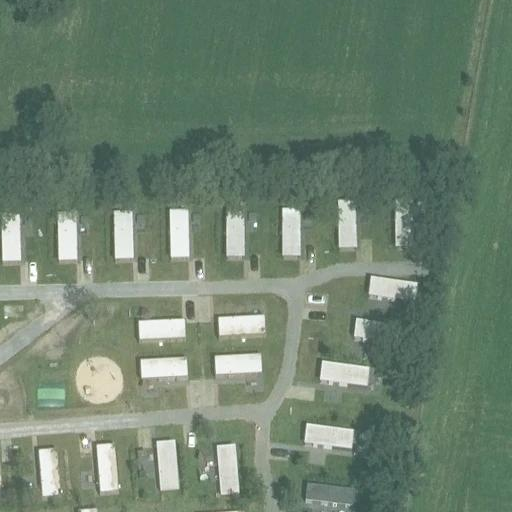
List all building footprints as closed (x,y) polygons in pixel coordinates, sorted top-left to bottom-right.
[(338,244),(355,244),(356,243),(355,205),(337,206),(338,244)] [(395,243),(412,243),(413,243),(412,205),(394,205),(395,243)] [(282,252),(299,252),(300,252),(300,214),(281,214),(281,252),(282,252)] [(225,253),(226,253),(243,253),(244,253),(243,215),(225,215),(225,253)] [(170,254),(187,254),(188,254),(187,216),(169,216),(170,254)] [(114,256),(115,256),(132,255),(131,217),(113,217),(114,256)] [(58,257),(75,256),(76,256),(75,218),(57,219),(58,257)] [(1,258),(2,258),(19,258),(20,258),(19,219),(1,220),(1,258)] [(40,257),(38,230),(23,231),(25,258),(40,257)] [(377,301),(415,306),(417,288),(379,283),(379,284),(377,301)] [(247,321),(217,322),(218,341),(265,339),(265,338),(263,338),(262,322),(247,322),(247,321)] [(186,343),(185,323),(155,325),(155,327),(140,328),(140,344),(138,344),(138,345),(186,343)] [(364,325),(364,326),(362,343),(362,344),(400,348),(402,330),(364,325)] [(213,361),(214,380),(244,379),(244,377),(260,376),(259,360),(261,360),(261,359),(213,361)] [(158,383),(188,382),(186,362),(139,365),(139,366),(141,366),(142,382),(158,381),(158,383)] [(85,381),(85,367),(69,367),(69,381),(85,381)] [(330,368),(328,386),(366,390),(368,372),(330,368)] [(315,430),(313,448),(351,453),(353,435),(315,430)] [(76,442),(64,444),(69,468),(81,466),(76,442)] [(196,471),(206,473),(211,455),(202,452),(196,471)] [(160,494),(178,493),(175,455),(157,456),(160,494)] [(97,459),(100,497),(118,496),(115,458),(114,458),(97,459)] [(220,498),(238,497),(235,459),(217,460),(220,498)] [(39,464),(42,502),(60,500),(57,462),(56,462),(39,464)] [(307,488),(305,504),(353,509),(355,493),(307,488)]
